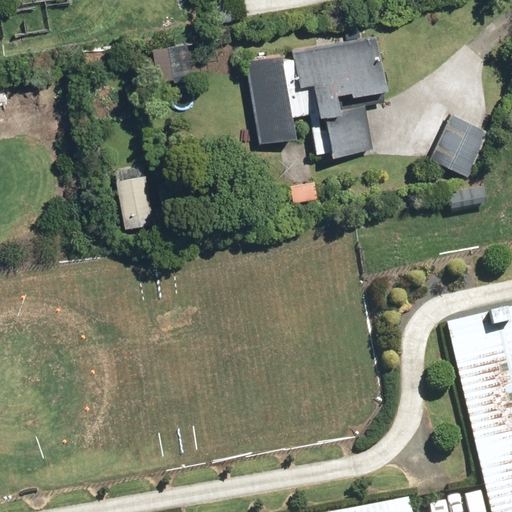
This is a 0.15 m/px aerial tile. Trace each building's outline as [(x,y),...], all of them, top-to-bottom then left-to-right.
[(281,54),(245,60),(259,143),(294,137),(291,116),(309,113),(315,154),(329,151),(330,156),(372,149),(365,105),(338,109),(335,93),(349,90),(350,94),(385,89),(375,35),(291,50),(293,58),(282,60),(281,54)] [(188,42),(154,48),(160,81),(194,75),(188,42)] [(489,131),(451,113),(429,158),(467,176),(489,131)] [(154,223),(145,175),(115,180),(124,228),(154,223)] [(449,191),(452,210),(484,204),(481,186),(449,191)] [(511,511),(511,291),(429,310),(472,511),(511,511)] [(385,511),(381,486),(239,511),(385,511)]
